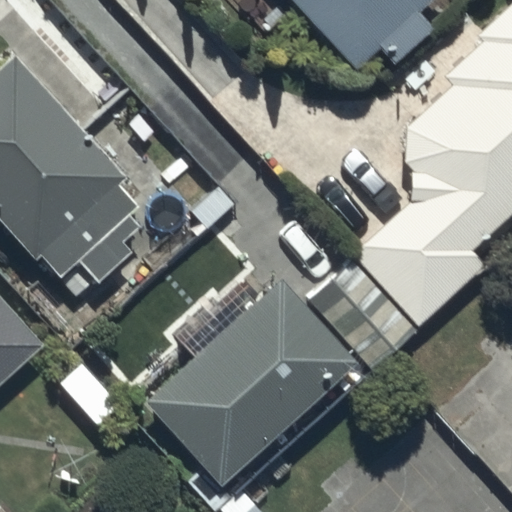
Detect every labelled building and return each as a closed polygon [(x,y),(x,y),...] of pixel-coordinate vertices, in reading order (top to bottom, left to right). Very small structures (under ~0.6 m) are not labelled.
[(434,0),(282,0),(350,73),(373,52),(388,68),(427,32),(415,18),(434,0)] [(511,195),(511,0),(497,0),(468,26),(477,36),(437,72),(443,79),(396,121),(395,157),(403,165),(403,193),(345,244),(411,319),(480,258),(463,239),(511,195)] [(12,62),(0,72),(0,230),(28,263),(35,257),(56,281),(75,264),(95,288),(147,242),(125,217),(134,210),(113,186),(118,182),(12,62)] [(403,325),(343,254),(296,294),(356,365),(403,325)] [(184,350),(134,397),(212,481),(345,356),(269,275),(226,314),(209,295),(168,333),(184,350)] [(0,306),(0,386),(40,352),(0,306)] [(119,409),(78,364),(55,385),(96,430),(119,409)] [(300,457),(237,511),(289,511),(323,483),(300,457)]
